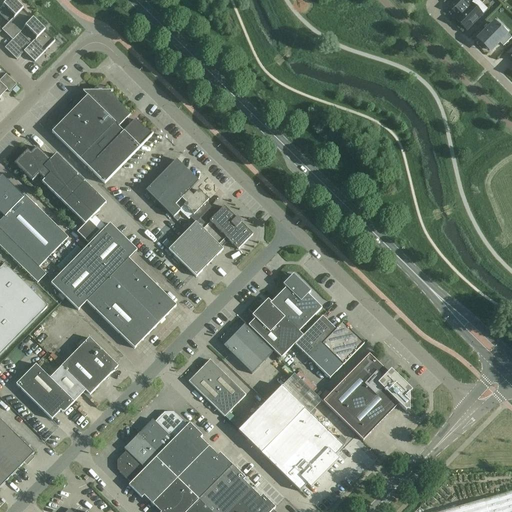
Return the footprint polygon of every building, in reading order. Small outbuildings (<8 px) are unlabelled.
[(0,0),(0,9),(9,0),(0,0)] [(19,34),(33,20),(12,0),(9,0),(0,9),(0,15),(8,23),(2,30),(12,40),(12,41),(13,41),(19,34)] [(456,0),(449,8),(458,17),(455,20),(466,31),(481,15),(470,4),(470,5),(467,2),(467,1),(466,0),(456,0)] [(15,43),(15,44),(24,52),(23,52),(34,62),(55,42),(33,20),(19,34),(13,41),(15,43)] [(505,34),(500,30),(501,29),(500,29),(494,24),(479,40),(490,51),(498,42),(503,46),(511,38),(506,33),(505,34)] [(15,43),(13,41),(12,41),(12,40),(4,48),(5,49),(5,48),(8,51),(15,44),(15,43)] [(0,97),(7,90),(2,85),(9,78),(6,75),(0,80),(0,97)] [(151,135),(146,130),(145,131),(135,120),(123,132),(118,128),(130,115),(116,102),(117,101),(106,91),(105,90),(104,89),(103,89),(102,89),(101,88),(100,88),(99,88),(98,88),(96,89),(95,89),(94,90),(93,92),(82,92),(82,93),(87,97),(51,133),(104,184),(153,135),(152,134),(151,135)] [(84,182),(83,184),(77,177),(78,176),(56,155),(50,161),(37,148),(30,154),(27,151),(14,164),(32,182),(38,175),(44,180),(42,183),(84,225),(77,233),(87,243),(99,231),(89,221),(106,204),(84,182)] [(175,206),(179,202),(189,191),(198,182),(176,160),(146,191),(173,218),(180,211),(180,210),(175,206)] [(0,213),(4,217),(0,220),(0,247),(37,283),(46,275),(39,268),(68,238),(25,196),(23,197),(2,177),(0,178),(0,213)] [(193,196),(189,191),(179,202),(175,206),(180,210),(184,206),(193,215),(191,218),(195,223),(210,208),(205,203),(208,200),(198,191),(193,196)] [(195,223),(221,248),(229,241),(238,250),(252,235),(224,207),(217,214),(210,207),(210,208),(195,223)] [(182,236),(209,264),(223,250),(221,248),(195,223),(182,236)] [(78,311),(86,302),(134,349),(176,306),(128,259),(137,251),(109,224),(50,284),(78,311)] [(209,264),(182,236),(174,244),(168,250),(196,278),(209,264)] [(169,243),(165,247),(168,250),(174,244),(171,241),(169,243)] [(0,355),(47,307),(4,265),(0,269),(0,355)] [(286,288),(271,303),(270,304),(298,332),(322,309),(308,295),(310,292),(293,275),(283,285),(286,288)] [(303,336),(298,332),(270,304),(271,303),(268,300),(252,317),(255,320),(248,327),(281,359),(303,336)] [(364,345),(342,324),(336,331),(322,317),(294,345),(329,379),(364,345)] [(252,375),(273,353),(244,325),(223,347),(252,375)] [(31,335),(38,341),(41,338),(34,331),(31,335)] [(60,367),(61,368),(85,391),(89,396),(111,374),(114,372),(114,371),(118,367),(89,338),(60,367)] [(390,371),(388,374),(369,355),(323,402),(363,442),(370,434),(367,431),(395,402),(405,412),(409,411),(409,394),(412,391),(390,371)] [(209,360),(188,382),(224,418),(246,396),(209,360)] [(74,403),(49,379),(35,365),(16,385),(51,420),(60,411),(62,413),(64,413),(74,403)] [(61,368),(49,379),(74,403),(85,391),(61,368)] [(343,448),(309,414),(281,387),(238,432),(300,492),(307,485),(311,489),(339,460),(335,456),(343,448)] [(154,423),(173,441),(187,426),(174,413),(164,413),(155,422),(154,423)] [(0,488),(34,453),(0,420),(0,488)] [(159,455),(173,441),(154,423),(155,422),(152,420),(138,435),(159,455)] [(156,458),(177,479),(209,447),(200,439),(202,437),(189,424),(187,426),(173,441),(159,455),(156,458)] [(145,469),(156,458),(159,455),(138,435),(124,449),(126,451),(145,469)] [(177,479),(198,500),(232,466),(219,453),(217,456),(209,447),(177,479)] [(117,470),(130,484),(131,484),(145,469),(126,451),(117,461),(117,470)] [(156,458),(145,469),(131,484),(130,484),(128,486),(141,499),(144,496),(152,505),(177,479),(156,458)] [(245,479),(232,466),(198,500),(210,511),(228,511),(251,489),(243,481),(245,479)] [(187,511),(198,500),(177,479),(152,505),(159,511),(187,511)] [(251,489),(228,511),(271,511),(273,510),(275,508),(262,495),(260,498),(251,489)] [(511,511),(511,490),(425,511),(511,511)] [(210,511),(198,500),(187,511),(210,511)]
